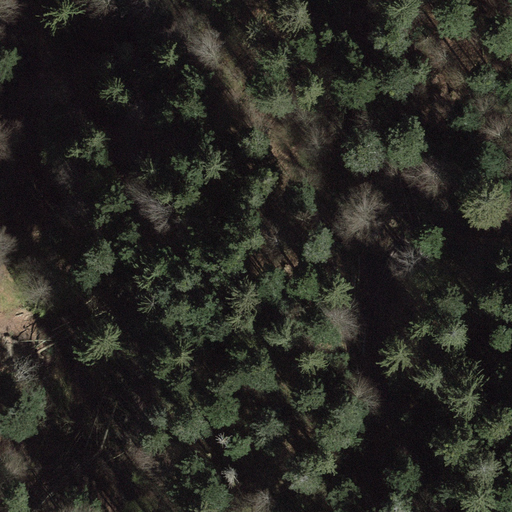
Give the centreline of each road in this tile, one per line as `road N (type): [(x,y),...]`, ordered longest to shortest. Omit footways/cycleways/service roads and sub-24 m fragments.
road 1 (track): [(436,511),(393,332),(393,239),(415,186),(511,116)]
road 2 (track): [(393,239),(447,217),(511,225)]
